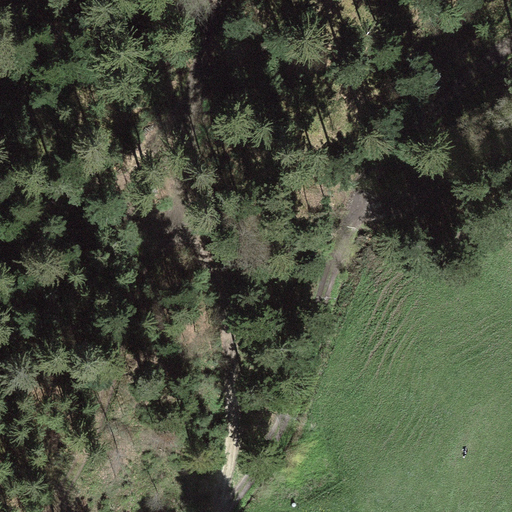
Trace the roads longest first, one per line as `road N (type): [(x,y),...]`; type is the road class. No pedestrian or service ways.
road 1 (track): [(511,42),(454,87),(370,176),(345,219),(273,434),(229,511)]
road 2 (track): [(345,219),(511,153)]
